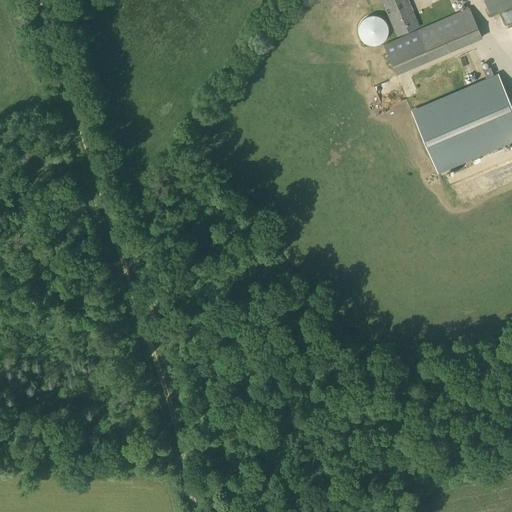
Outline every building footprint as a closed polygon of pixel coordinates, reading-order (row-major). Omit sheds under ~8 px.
[(413,12),(407,0),(380,0),(396,37),(424,25),(418,10),(413,12)] [(511,0),(483,0),(490,15),(511,5),(511,0)] [(396,75),(482,38),(469,7),(460,11),(455,13),(383,45),(396,75)] [(502,15),(496,17),(501,32),(507,30),(502,15)] [(372,46),(375,45),(377,45),(380,44),(382,42),(384,41),(385,39),(387,37),(387,34),(388,32),(388,29),(387,27),(386,24),(385,22),(384,20),(382,18),(379,17),(377,16),(375,16),(372,16),(370,16),(367,17),(365,18),(363,19),(363,20),(361,21),(360,23),(359,26),(358,28),(358,31),(358,33),(359,36),(360,38),(361,40),(363,42),(365,43),(367,44),(370,45),(372,46)] [(490,67),(483,70),(486,77),(493,74),(490,67)] [(438,174),(511,141),(511,107),(497,73),(410,111),(438,174)] [(402,77),(409,100),(418,97),(411,74),(402,77)] [(398,89),(394,79),(376,86),(382,101),(393,96),(391,92),(398,89)] [(482,173),(511,160),(506,148),(476,161),(482,173)] [(481,173),(453,181),(455,189),(483,180),(481,173)]
